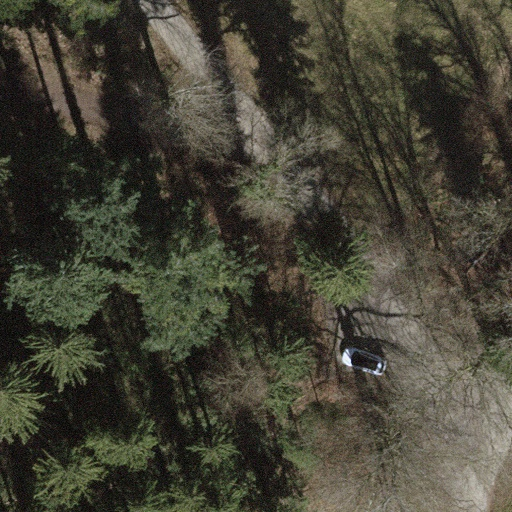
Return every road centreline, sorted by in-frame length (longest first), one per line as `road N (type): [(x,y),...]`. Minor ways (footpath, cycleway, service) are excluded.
road 1 (track): [(480,484),(241,132)]
road 2 (track): [(241,132),(0,67)]
road 3 (track): [(137,0),(241,132)]
